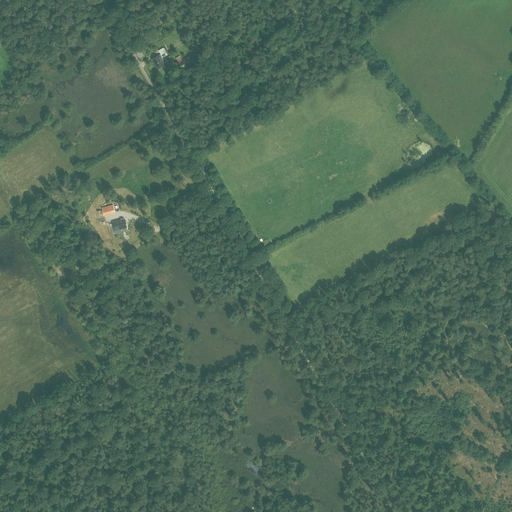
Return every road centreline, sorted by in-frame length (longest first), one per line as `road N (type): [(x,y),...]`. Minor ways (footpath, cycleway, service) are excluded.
road 1 (track): [(395,511),(220,205)]
road 2 (unclassified): [(220,205),(102,0)]
